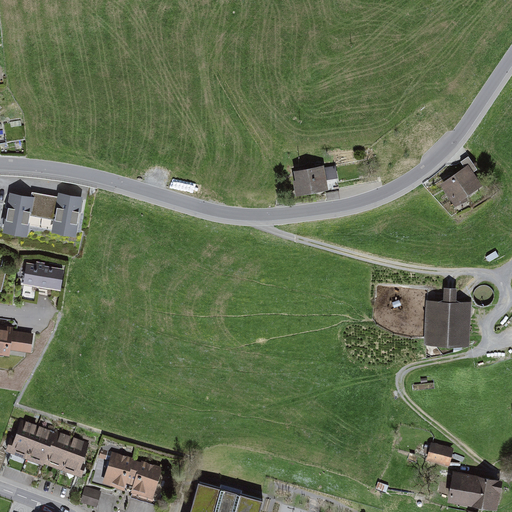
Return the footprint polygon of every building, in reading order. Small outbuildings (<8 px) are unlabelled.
[(322,167),(290,171),(293,199),(324,195),(322,167)] [(464,168),(437,186),(451,207),(479,189),(464,168)] [(83,198),(59,193),(58,197),(32,192),(31,197),(10,193),(2,233),(28,238),(30,226),(52,230),(51,233),(76,238),(83,198)] [(68,269),(30,264),(27,286),(65,292),(68,269)] [(441,305),(422,305),(423,347),(466,345),(465,304),(456,305),(455,292),(441,292),(441,305)] [(15,330),(0,327),(0,355),(13,357),(13,350),(33,352),(34,336),(15,334),(15,330)] [(95,445),(23,420),(13,449),(84,473),(95,445)] [(450,449),(426,446),(424,460),(449,463),(450,449)] [(168,468),(118,453),(108,485),(157,502),(168,468)] [(499,479),(447,472),(442,503),(495,511),(499,479)] [(81,496),(97,502),(102,489),(85,483),(81,496)] [(264,511),(267,503),(204,484),(196,511),(264,511)]
